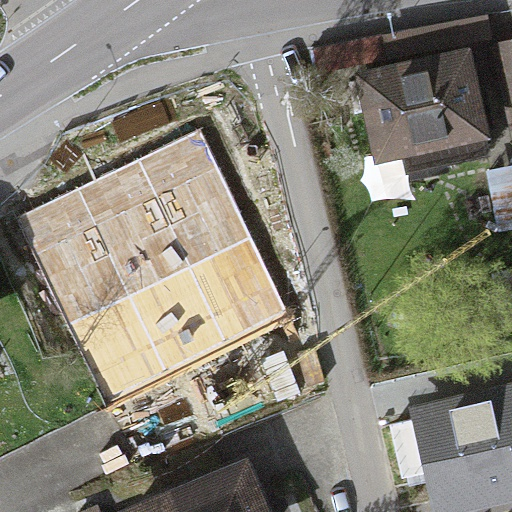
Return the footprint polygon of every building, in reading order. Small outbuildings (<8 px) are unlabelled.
[(511,42),(499,45),(511,100),(511,42)] [(447,162),(490,153),(468,52),(364,75),(365,78),(351,81),(358,112),(372,109),(382,154),(443,140),(447,162)] [(200,130),(139,159),(190,267),(252,238),(200,130)] [(139,159),(78,188),(129,296),(190,267),(139,159)] [(78,188),(17,217),(68,325),(129,296),(78,188)] [(454,375),(418,376),(420,407),(455,406),(454,375)] [(423,417),(442,500),(511,484),(511,403),(494,408),(492,401),(423,417)] [(263,511),(246,467),(137,511),(100,511),(99,507),(86,511),(263,511)]
